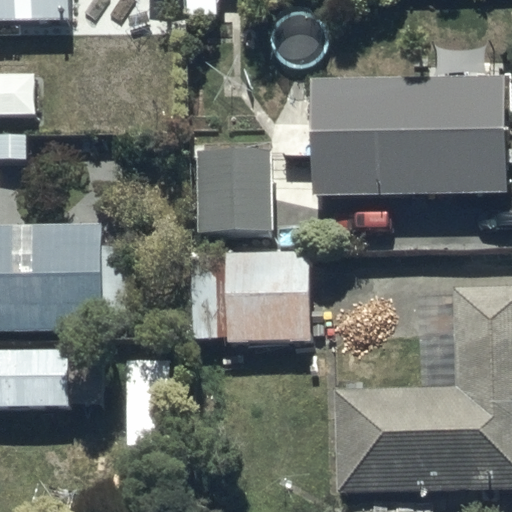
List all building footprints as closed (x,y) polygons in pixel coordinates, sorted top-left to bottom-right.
[(68,0),(0,0),(0,32),(69,33),(68,0)] [(507,91),(310,95),(313,213),(510,208),(507,91)] [(273,160),(195,161),(197,245),(275,244),(273,160)] [(105,235),(0,235),(0,342),(103,342),(103,333),(129,333),(129,253),(105,253),(105,235)] [(311,262),(224,262),(195,263),(195,350),(311,350),(311,262)] [(511,500),(511,299),(456,301),(459,396),(338,400),(342,506),(511,500)] [(0,358),(0,419),(68,419),(67,358),(0,358)]
